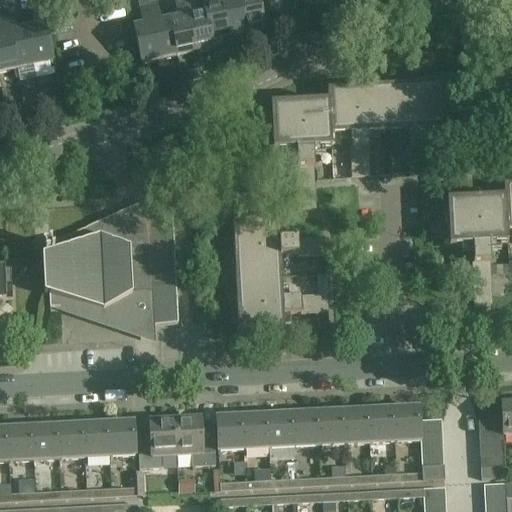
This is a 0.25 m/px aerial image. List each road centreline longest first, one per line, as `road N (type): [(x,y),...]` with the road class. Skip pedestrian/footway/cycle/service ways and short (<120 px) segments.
road 1 (residential): [(0,168),(193,107),(424,0)]
road 2 (residential): [(0,384),(401,357)]
road 3 (residential): [(401,357),(390,188)]
